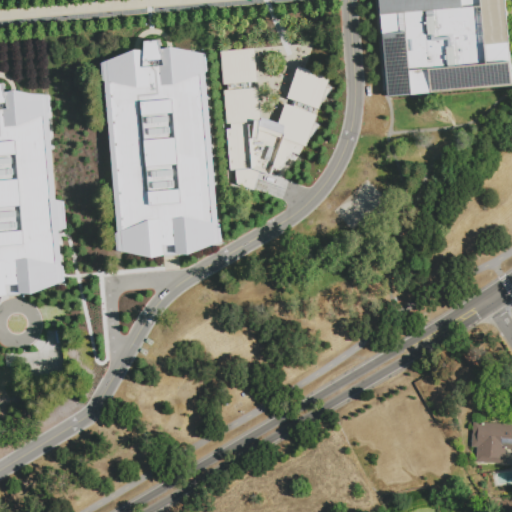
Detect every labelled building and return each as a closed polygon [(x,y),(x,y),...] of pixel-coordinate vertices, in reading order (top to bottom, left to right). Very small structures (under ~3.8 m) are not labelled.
[(505,0),(511,75),(511,86),(389,97),(384,42),(380,0),(505,0)] [(119,251),(103,63),(135,51),(146,52),(146,41),(162,39),(163,49),(171,47),(208,55),(224,242),(189,254),(170,256),(152,258),(119,251)] [(221,51),(254,49),(255,83),(222,84),(221,51)] [(298,67),(331,79),(319,111),(286,99),(298,67)] [(0,84),(7,84),(7,93),(16,90),(50,98),(55,196),(65,201),(68,228),(61,230),(62,234),(65,276),(65,280),(19,298),(0,296),(0,84)] [(224,91),(257,89),(260,126),(248,126),(251,171),(229,173),(224,91)] [(285,105),(316,115),(306,146),(275,135),(285,105)] [(511,425),(511,451),(505,451),(504,464),(475,462),(476,448),(471,447),(472,423),(511,425)]
